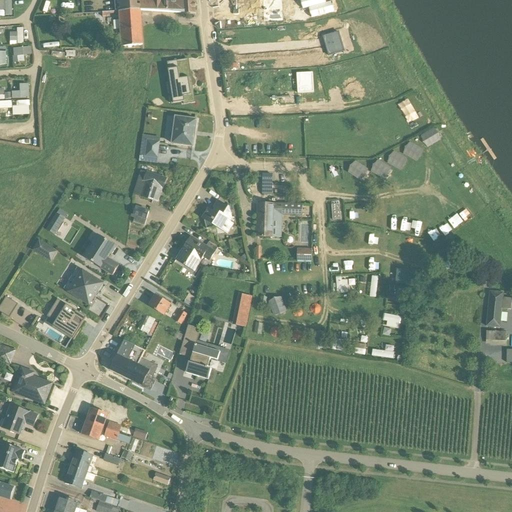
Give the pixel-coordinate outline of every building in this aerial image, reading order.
[(9,0),(0,0),(0,11),(4,12),(4,17),(10,17),(9,0)] [(139,12),(137,0),(111,0),(113,13),(116,12),(116,14),(139,12)] [(139,0),(137,0),(139,12),(193,16),(192,0),(169,0),(169,4),(159,3),(159,0),(150,0),(151,0),(139,0)] [(276,0),(272,0),(264,0),(264,14),(277,13),(276,0)] [(289,0),(276,0),(277,13),(290,12),(289,0)] [(139,12),(116,14),(119,49),(141,47),(139,12)] [(8,34),(8,47),(15,47),(15,43),(16,43),(16,45),(22,45),(22,30),(15,30),(16,34),(8,34)] [(30,48),(11,50),(12,58),(30,56),(30,48)] [(184,106),(183,100),(192,99),(189,83),(181,84),(178,64),(168,66),(174,108),(184,106)] [(347,90),(357,87),(353,76),(344,79),(347,90)] [(18,93),(10,93),(11,100),(28,100),(27,86),(18,86),(18,93)] [(0,101),(9,101),(9,94),(3,95),(3,90),(0,90),(0,101)] [(10,104),(10,110),(11,117),(27,117),(27,108),(28,108),(28,102),(10,104)] [(171,146),(193,149),(195,138),(193,138),(194,133),(195,133),(197,122),(175,119),(171,146)] [(157,160),(160,144),(142,141),(139,157),(139,162),(157,165),(157,160)] [(404,156),(391,162),(397,175),(410,169),(404,156)] [(142,173),(134,196),(152,201),(153,201),(153,202),(157,203),(162,189),(163,190),(166,181),(142,173)] [(262,197),(272,197),(272,176),(262,176),(262,197)] [(354,192),(344,193),(345,205),(355,203),(354,192)] [(203,218),(206,231),(216,229),(227,236),(234,226),(230,224),(232,220),(230,210),(218,202),(212,212),(208,210),(203,218)] [(339,203),(331,204),(333,222),(340,221),(339,203)] [(258,205),(257,239),(282,240),(282,217),(302,218),(302,206),(258,205)] [(357,219),(372,218),(372,205),(357,206),(357,219)] [(133,224),(145,228),(149,212),(135,207),(131,219),(134,220),(133,224)] [(46,231),(55,237),(58,233),(63,225),(65,221),(56,215),(46,231)] [(390,227),(390,240),(410,240),(410,227),(390,227)] [(343,231),(342,232),(343,237),(344,237),(344,249),(352,249),(351,229),(343,230),(343,231)] [(113,277),(119,267),(108,260),(110,256),(111,257),(117,248),(97,236),(91,245),(93,246),(84,260),(113,277)] [(191,238),(176,262),(195,274),(203,259),(210,263),(216,253),(217,250),(208,245),(206,248),(191,238)] [(58,254),(39,242),(33,252),(51,264),(58,254)] [(297,251),(297,263),(311,263),(311,251),(297,251)] [(377,255),(364,256),(366,266),(377,266),(377,260),(378,260),(377,255)] [(349,259),(342,260),(344,274),(350,273),(350,272),(356,271),(355,259),(349,260),(349,259)] [(77,270),(64,290),(91,308),(97,299),(95,297),(97,294),(101,296),(106,288),(77,270)] [(302,276),(302,285),(314,286),(314,277),(302,276)] [(377,298),(378,277),(372,276),(372,284),(368,284),(367,297),(377,298)] [(341,279),(336,279),(337,295),(348,294),(347,282),(341,282),(341,279)] [(396,287),(395,303),(408,305),(409,287),(404,287),(404,288),(396,287)] [(291,300),(291,290),(276,289),(275,300),(291,300)] [(489,292),(485,328),(500,330),(501,314),(506,314),(506,311),(511,311),(511,304),(511,300),(503,299),(504,294),(489,292)] [(252,298),(238,295),(232,326),(246,329),(252,298)] [(155,296),(148,308),(164,318),(172,306),(155,296)] [(189,296),(186,301),(192,305),(195,300),(189,296)] [(0,306),(0,313),(9,319),(18,306),(6,299),(1,307),(0,306)] [(84,317),(58,301),(47,318),(56,323),(53,327),(53,328),(73,340),(87,319),(84,317)] [(267,301),(266,308),(289,311),(290,304),(267,301)] [(181,312),(175,322),(182,326),(188,316),(181,312)] [(386,315),(385,323),(387,323),(386,328),(399,331),(400,326),(401,326),(401,325),(406,326),(407,320),(386,315)] [(156,322),(145,317),(138,332),(147,336),(147,337),(151,339),(151,337),(152,338),(157,325),(155,324),(156,322)] [(201,331),(188,327),(180,356),(190,359),(186,375),(208,381),(211,371),(208,370),(210,361),(226,366),(230,353),(197,343),(201,331)] [(271,327),(268,341),(287,344),(288,338),(284,337),(285,329),(271,327)] [(485,332),(485,346),(506,347),(506,333),(485,332)] [(292,338),(291,345),(306,347),(307,341),(292,338)] [(314,338),(312,348),(323,350),(325,340),(314,338)] [(335,340),(333,352),(344,354),(346,342),(335,340)] [(145,353),(125,343),(113,367),(121,371),(119,376),(130,382),(141,360),(145,353)] [(354,344),(352,354),(365,357),(366,346),(354,344)] [(15,353),(2,348),(0,354),(0,361),(10,365),(15,353)] [(378,349),(377,358),(387,359),(388,350),(378,349)] [(153,378),(158,368),(141,360),(130,382),(151,393),(156,382),(148,377),(148,376),(153,378)] [(34,375),(22,370),(13,394),(44,406),(52,386),(38,380),(37,382),(32,380),(34,375)] [(2,421),(0,426),(0,429),(20,437),(24,428),(27,427),(34,430),(39,416),(30,413),(30,414),(10,406),(5,421),(2,421)] [(108,416),(92,410),(87,424),(103,429),(108,416)] [(128,446),(131,439),(120,435),(107,431),(87,424),(82,436),(100,443),(102,437),(128,446)] [(110,424),(107,431),(120,435),(122,428),(110,424)] [(136,430),(133,438),(145,442),(148,435),(136,430)] [(139,443),(133,440),(129,452),(134,454),(139,443)] [(0,469),(14,474),(18,461),(22,462),(25,453),(0,443),(0,469)] [(77,451),(70,469),(88,475),(94,457),(77,451)] [(133,456),(125,453),(123,459),(130,462),(133,456)] [(121,461),(106,455),(103,462),(119,468),(121,461)] [(70,469),(64,485),(82,491),(86,481),(94,483),(96,477),(70,469)] [(97,477),(95,484),(117,491),(119,483),(97,477)] [(0,497),(10,501),(14,489),(0,484),(0,497)] [(118,502),(92,493),(90,499),(117,508),(118,502)] [(59,499),(55,511),(80,511),(83,506),(68,500),(67,502),(59,499)] [(119,511),(120,511),(113,508),(113,507),(100,503),(99,503),(96,511),(119,511)]
